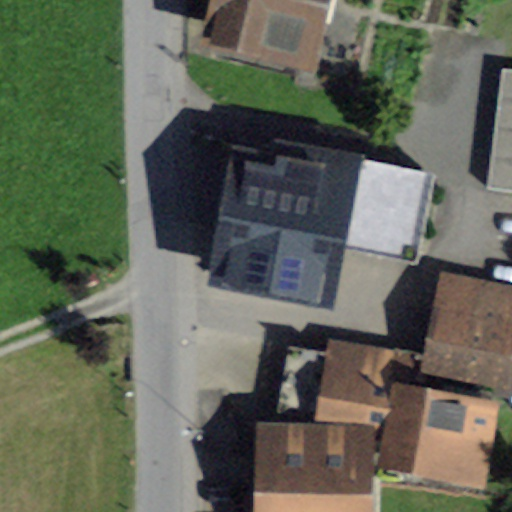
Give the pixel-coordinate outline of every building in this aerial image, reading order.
[(205,43),(299,65),(313,0),(228,0),(224,19),(211,16),(205,43)] [(511,71),(502,71),(491,160),(511,162),(511,71)] [(412,261),(428,179),(281,150),(277,173),(248,167),(226,276),(315,293),(325,244),(412,261)] [(511,162),(491,160),(487,189),(511,192),(511,162)] [(503,378),(511,336),(511,294),(447,281),(430,362),(503,378)] [(338,356),(334,381),(403,393),(408,362),(339,350),(338,356)] [(402,398),(403,393),(334,381),(328,421),(393,434),(391,455),(478,470),(487,412),(402,398)] [(275,436),(272,511),(353,511),(356,439),(275,436)]
